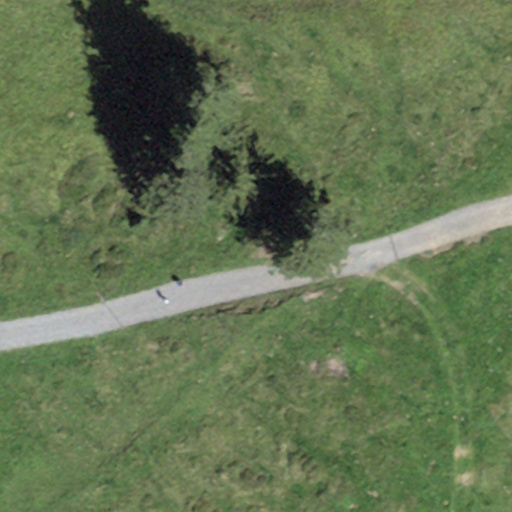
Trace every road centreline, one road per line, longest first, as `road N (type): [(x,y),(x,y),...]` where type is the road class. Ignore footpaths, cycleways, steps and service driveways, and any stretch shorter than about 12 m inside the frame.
road 1 (track): [(308,268),(434,307),(467,440),(455,511)]
road 2 (track): [(308,268),(0,335)]
road 3 (track): [(511,204),(308,268)]
